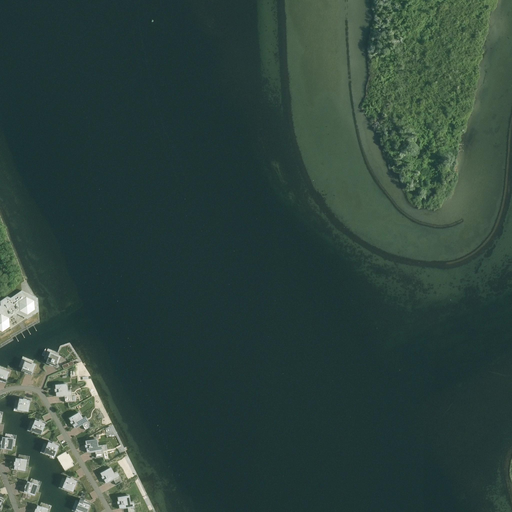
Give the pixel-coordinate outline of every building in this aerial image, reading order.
[(0,305),(0,330),(2,332),(9,327),(9,318),(19,311),(27,314),(35,310),(34,301),(33,301),(30,299),(30,295),(22,291),(15,296),(11,298),(7,296),(1,300),(3,303),(0,305)] [(50,353),(49,358),(48,357),(47,359),(47,360),(46,363),(45,363),(56,368),(58,364),(58,363),(58,362),(60,357),(50,353)] [(36,365),(26,361),(24,366),(23,365),(22,367),(22,368),(21,371),(31,376),(33,372),(33,371),(36,365)] [(0,369),(0,381),(5,384),(6,380),(7,380),(7,378),(9,373),(0,369)] [(71,395),(71,390),(67,390),(66,384),(55,385),(56,397),(64,396),(71,395)] [(28,411),(30,405),(30,403),(31,400),(19,397),(19,400),(18,402),(18,404),(19,404),(18,409),(28,411)] [(82,424),(88,421),(85,416),(82,418),(78,412),(68,418),(75,428),(82,424)] [(42,434),(44,428),(45,426),(46,423),(35,419),(34,422),(33,423),(33,425),(32,430),(42,434)] [(1,437),(0,445),(0,447),(3,448),(3,449),(5,449),(11,450),(12,441),(13,439),(8,438),(8,437),(6,437),(5,437),(2,437),(1,437)] [(97,446),(96,439),(85,441),(87,453),(95,451),(102,450),(101,445),(97,446)] [(57,450),(58,448),(59,445),(48,441),(47,444),(47,446),(46,446),(46,447),(47,447),(45,452),(55,456),(57,450)] [(75,465),(67,451),(56,457),(65,471),(75,465)] [(15,457),(13,469),(17,469),(17,470),(18,470),(24,471),(26,460),(21,459),(21,458),(20,458),(18,458),(15,457)] [(113,479),(119,476),(117,471),(113,473),(110,467),(100,473),(106,483),(113,479)] [(73,491),(77,480),(67,476),(66,479),(65,481),(65,482),(63,487),(65,488),(73,491)] [(27,480),(23,492),(26,493),(28,493),(34,495),(37,485),(33,483),(33,482),(31,482),(30,481),(27,481),(27,480)] [(129,502),(128,495),(117,497),(119,509),(127,508),(134,507),(133,501),(129,502)] [(83,511),(86,511),(91,502),(80,498),(79,501),(78,504),(79,504),(78,505),(77,509),(78,510),(83,511)]
